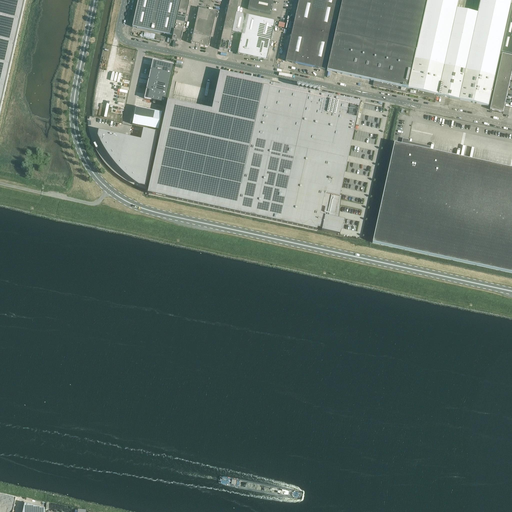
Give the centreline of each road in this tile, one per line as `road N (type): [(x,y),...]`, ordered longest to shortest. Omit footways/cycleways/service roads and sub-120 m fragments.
road 1 (primary): [(511,290),(181,218),(108,189)]
road 2 (unclassified): [(511,126),(212,61)]
road 3 (primary): [(108,189),(84,160),(74,127),(93,0)]
road 4 (unknown): [(511,144),(415,121),(402,135)]
